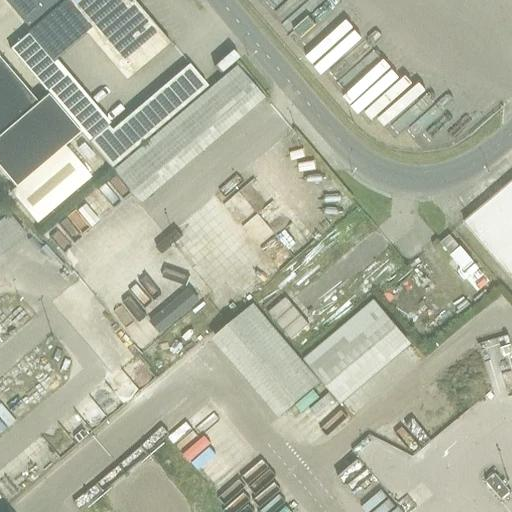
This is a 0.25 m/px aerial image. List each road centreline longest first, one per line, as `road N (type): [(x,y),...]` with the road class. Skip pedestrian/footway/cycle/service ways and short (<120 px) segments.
road 1 (unclassified): [(511,129),(443,175),(377,170),(217,0)]
road 2 (unknown): [(233,17),(130,94),(105,79),(60,23)]
road 3 (unknown): [(419,177),(408,218),(388,249),(321,306)]
